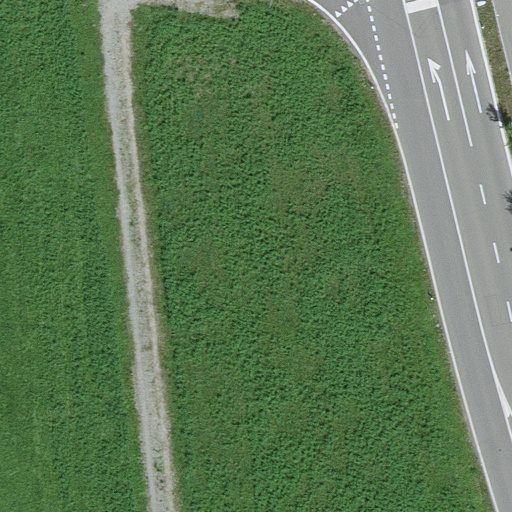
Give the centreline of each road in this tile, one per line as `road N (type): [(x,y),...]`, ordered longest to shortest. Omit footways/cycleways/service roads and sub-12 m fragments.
road 1 (track): [(125,0),(174,511)]
road 2 (primary): [(420,0),(511,390)]
